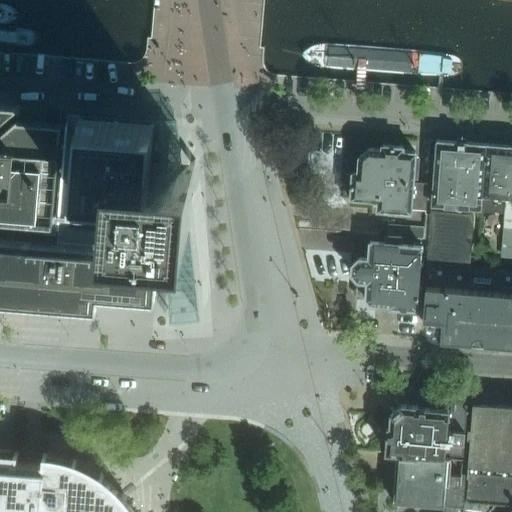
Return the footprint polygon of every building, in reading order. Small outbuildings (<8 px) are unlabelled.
[(511,0),(480,0),(480,5),(511,8),(511,0)] [(319,40),(284,51),(315,70),(361,74),(438,80),(463,76),(465,63),(441,52),(319,40)] [(481,87),(511,89),(511,69),(483,67),(481,87)] [(0,236),(60,242),(100,245),(100,235),(107,236),(108,228),(109,213),(59,209),(65,139),(59,138),(61,127),(61,124),(59,123),(46,122),(44,122),(18,120),(17,119),(1,133),(0,133),(0,122),(17,108),(20,108),(21,105),(0,103),(0,236)] [(67,110),(67,116),(65,139),(59,209),(109,213),(108,228),(107,236),(160,240),(166,241),(166,233),(182,234),(189,235),(190,220),(195,159),(182,158),(178,158),(162,156),(160,117),(67,110)] [(483,195),(487,144),(486,144),(487,144),(484,143),(484,144),(467,142),(457,141),(457,142),(440,140),(437,140),(436,150),(432,205),(452,206),(452,211),(430,209),(426,260),(470,263),(474,213),(470,212),(470,208),(471,208),(482,209),(483,195)] [(511,239),(511,145),(511,146),(489,144),(487,144),(483,195),(487,196),(488,199),(490,201),(498,202),(502,201),(503,197),(511,197),(511,229),(511,239)] [(345,174),(343,195),(351,195),(351,197),(352,197),(354,198),(354,197),(379,199),(378,209),(387,209),(402,209),(402,210),(411,211),(411,207),(425,208),(428,183),(414,182),(416,152),(413,151),(414,151),(405,151),(403,151),(403,149),(403,146),(401,146),(401,147),(398,146),(389,145),(389,146),(385,145),(383,145),(383,147),(383,149),(381,149),(372,148),(370,148),(369,148),(368,149),(361,155),(360,156),(360,157),(360,156),(360,160),(359,160),(359,169),(359,173),(354,172),(353,174),(345,174)] [(403,236),(423,238),(423,235),(424,227),(388,224),(387,235),(403,236)] [(60,242),(0,236),(0,303),(96,311),(97,297),(155,302),(160,240),(107,236),(100,235),(100,245),(60,242)] [(423,245),(402,243),(385,242),(370,241),(369,258),(360,257),(353,263),(352,273),(358,280),(357,297),(366,298),(371,303),(373,303),(388,304),(388,305),(390,305),(390,306),(393,306),(415,308),(418,308),(423,245)] [(511,270),(428,263),(424,319),(427,319),(441,336),(441,339),(511,344),(511,270)] [(463,453),(468,401),(460,401),(460,400),(444,399),(444,401),(446,401),(445,408),(445,409),(428,408),(426,408),(418,407),(418,406),(417,406),(417,405),(416,405),(415,405),(403,404),(401,404),(400,404),(395,399),(387,405),(392,411),(391,411),(390,427),(389,426),(387,452),(398,453),(397,453),(446,457),(446,450),(451,450),(450,452),(463,453)] [(468,473),(465,502),(511,505),(511,404),(509,405),(509,404),(507,404),(504,404),(499,403),(499,406),(489,405),(489,402),(487,402),(487,405),(481,404),(475,404),(476,402),(473,402),(468,473)] [(0,511),(136,511),(135,509),(133,505),(130,501),(125,495),(121,490),(116,485),(110,480),(103,475),(97,471),(90,467),(84,464),(78,461),(73,459),(66,457),(60,456),(54,455),(47,454),(43,453),(42,462),(17,460),(18,451),(0,449),(0,511)] [(397,453),(397,454),(397,456),(399,457),(397,476),(395,476),(393,501),(406,503),(443,505),(442,511),(464,511),(465,502),(468,473),(450,472),(451,458),(446,457),(397,453)]
